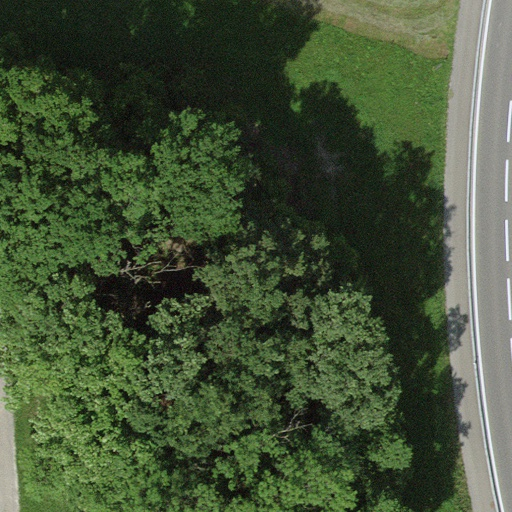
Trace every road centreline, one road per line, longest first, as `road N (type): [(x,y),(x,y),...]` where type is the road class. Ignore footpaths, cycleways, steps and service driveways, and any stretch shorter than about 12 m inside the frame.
road 1 (secondary): [(511,292),(511,162)]
road 2 (track): [(10,511),(0,388)]
